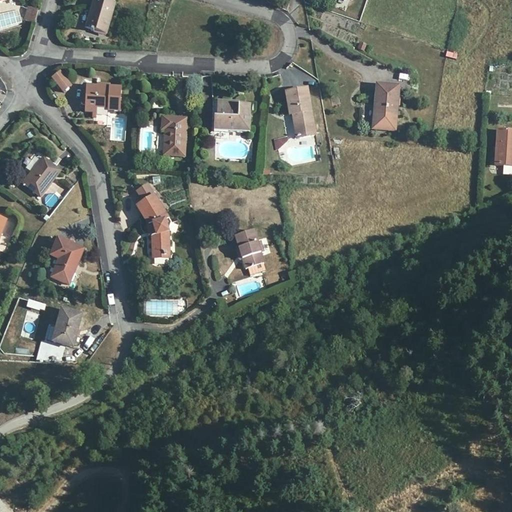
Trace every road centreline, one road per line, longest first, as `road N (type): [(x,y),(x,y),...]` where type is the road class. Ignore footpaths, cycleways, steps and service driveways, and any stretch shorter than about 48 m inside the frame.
road 1 (residential): [(0,432),(80,398),(119,363),(127,325),(96,161),(31,91)]
road 2 (residential): [(40,54),(268,66),(290,44),(282,18),(219,0)]
